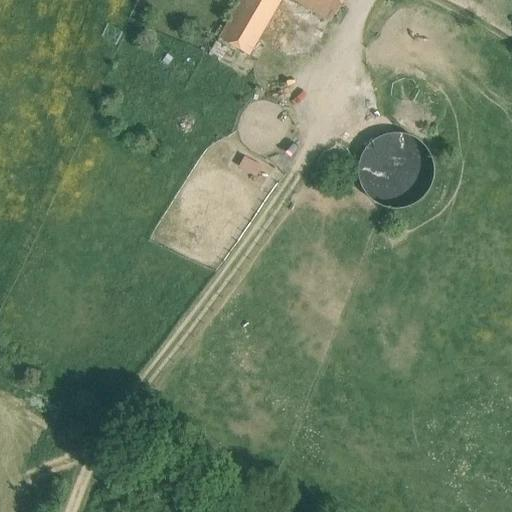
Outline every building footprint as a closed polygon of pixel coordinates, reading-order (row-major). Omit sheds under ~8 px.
[(241,0),(219,38),(248,55),(279,0),(241,0)] [(294,0),(329,21),(341,0),(294,0)] [(409,105),(400,118),(420,132),(429,119),(409,105)] [(430,184),(433,170),(430,155),(421,143),(409,135),(395,133),(380,136),(368,144),(360,156),(358,170),(361,185),(369,197),(381,205),(396,208),(410,205),(422,196),(430,184)] [(259,174),(264,164),(244,154),(239,164),(259,174)]
